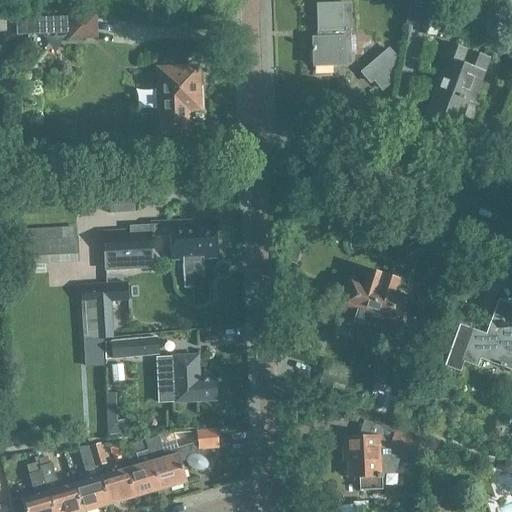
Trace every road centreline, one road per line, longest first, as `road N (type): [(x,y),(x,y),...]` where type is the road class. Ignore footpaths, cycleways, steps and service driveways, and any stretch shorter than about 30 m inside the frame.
road 1 (residential): [(229,509),(275,482),(254,129)]
road 2 (residential): [(511,219),(254,129)]
road 3 (residential): [(254,129),(247,0)]
